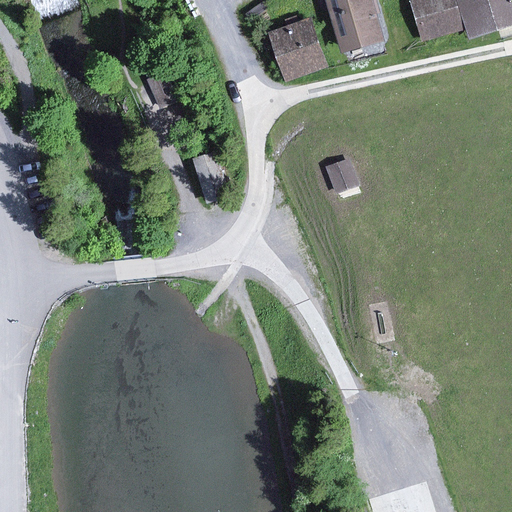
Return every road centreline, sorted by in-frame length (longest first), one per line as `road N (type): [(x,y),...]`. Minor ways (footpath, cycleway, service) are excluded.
road 1 (residential): [(12,284),(221,255),(242,237),(254,210),(257,103),(511,47)]
road 2 (track): [(298,511),(257,331),(221,255)]
road 3 (residential): [(12,284),(10,511)]
